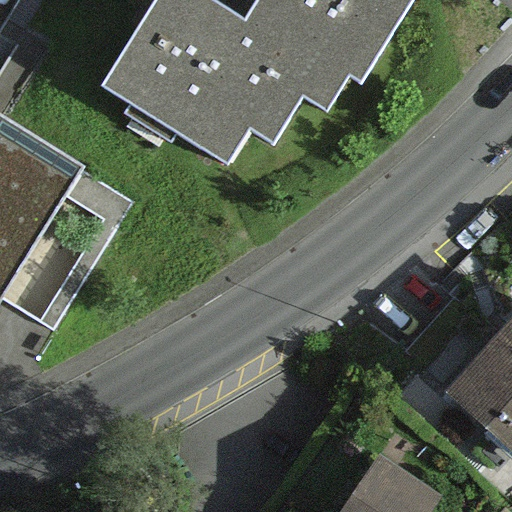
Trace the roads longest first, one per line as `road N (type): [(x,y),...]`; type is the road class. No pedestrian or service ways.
road 1 (tertiary): [(511,102),(332,263),(217,339)]
road 2 (tertiary): [(217,339),(42,436),(0,450)]
road 3 (residential): [(217,339),(243,427),(238,488),(222,511)]
